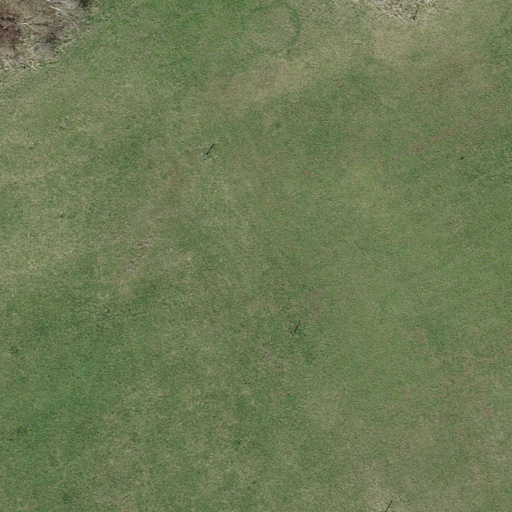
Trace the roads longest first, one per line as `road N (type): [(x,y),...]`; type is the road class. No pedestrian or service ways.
road 1 (motorway): [(511,17),(0,210)]
road 2 (motorway): [(246,511),(511,392)]
